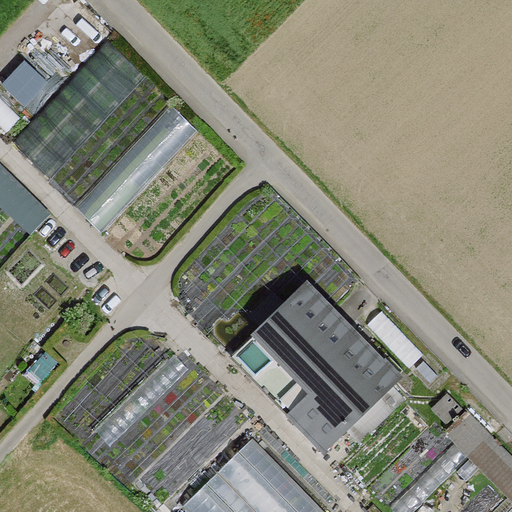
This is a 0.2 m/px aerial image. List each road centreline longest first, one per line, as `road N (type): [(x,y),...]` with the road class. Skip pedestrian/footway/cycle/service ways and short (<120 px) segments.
road 1 (unclassified): [(511,405),(119,0)]
road 2 (track): [(0,143),(362,511)]
road 3 (track): [(267,155),(0,455)]
